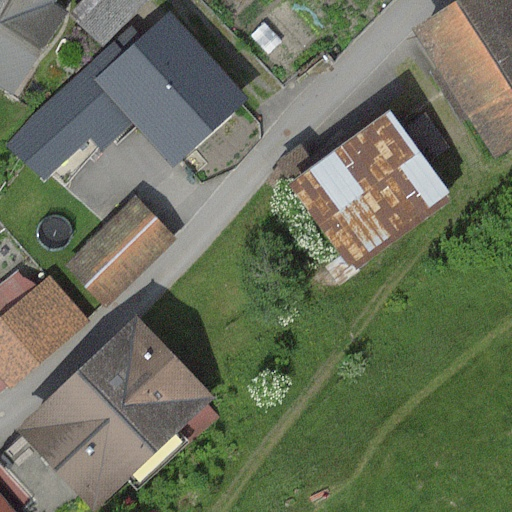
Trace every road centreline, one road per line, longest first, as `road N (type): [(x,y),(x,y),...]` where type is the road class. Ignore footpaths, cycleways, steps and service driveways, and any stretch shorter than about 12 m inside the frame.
road 1 (residential): [(418,0),(0,418)]
road 2 (track): [(472,158),(477,179),(466,199),(221,511)]
road 3 (track): [(294,129),(174,0)]
